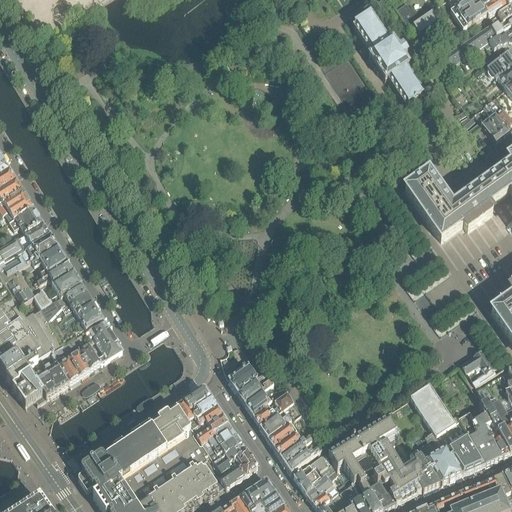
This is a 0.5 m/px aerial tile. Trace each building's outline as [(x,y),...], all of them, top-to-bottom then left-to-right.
[(448,0),(450,1),(447,3),(453,14),(454,13),(471,1),(469,0),(448,0)] [(492,0),(473,0),(471,1),(454,13),(466,33),(467,32),(486,19),(482,11),(488,7),(486,4),(492,0)] [(508,11),(511,8),(511,0),(499,0),(501,1),(495,5),(492,0),(486,4),(488,7),(482,11),(486,19),(488,21),(506,9),(507,10),(508,11)] [(419,24),(406,7),(397,13),(408,31),(419,24)] [(502,26),(511,19),(511,8),(508,11),(497,18),(502,26)] [(415,41),(419,38),(439,24),(433,14),(419,24),(408,31),(415,41)] [(410,70),(404,61),(408,59),(402,50),(399,52),(393,43),(389,45),(371,18),(353,31),(370,58),(367,60),(384,86),(388,84),(406,112),(425,99),(407,72),(410,70)] [(497,40),(505,35),(511,29),(511,19),(502,26),(491,32),(497,40)] [(497,40),(491,32),(490,30),(484,34),(491,44),(497,40)] [(491,44),(484,34),(479,38),(486,48),(488,46),(491,44)] [(509,57),(511,55),(511,41),(510,43),(505,35),(497,40),(491,44),(488,46),(494,54),(499,50),(503,51),(504,50),(508,55),(509,57)] [(431,55),(419,38),(415,41),(426,58),(431,55)] [(486,48),(479,38),(473,42),(480,52),(486,48)] [(480,52),(473,42),(467,46),(474,56),(480,52)] [(474,56),(467,46),(461,50),(468,60),(474,56)] [(468,60),(461,50),(455,54),(462,64),(468,60)] [(462,64),(455,54),(449,58),(456,68),(462,64)] [(494,83),(511,67),(511,66),(511,65),(511,63),(511,62),(511,55),(509,57),(508,55),(486,73),(488,75),(487,78),(491,82),(493,82),(494,83)] [(456,68),(449,58),(442,62),(449,73),(456,68)] [(449,73),(442,62),(435,67),(442,78),(449,73)] [(511,67),(494,83),(495,85),(497,83),(503,90),(511,84),(511,67)] [(511,84),(503,90),(504,92),(503,93),(511,103),(511,84)] [(509,136),(511,132),(511,125),(510,123),(501,113),(493,103),(487,108),(493,117),(494,117),(495,118),(509,136)] [(494,117),(493,117),(487,108),(483,112),(490,120),(494,117)] [(502,142),(487,124),(484,126),(477,116),(473,120),(481,130),(495,148),(502,142)] [(509,136),(495,118),(487,124),(502,142),(509,137),(509,136)] [(9,174),(5,167),(5,166),(2,161),(1,161),(0,158),(0,180),(10,175),(9,174)] [(511,160),(508,163),(511,169),(452,212),(427,178),(405,194),(440,244),(460,229),(462,232),(464,235),(466,238),(477,230),(483,226),(495,218),(489,209),(510,194),(511,197),(511,223),(510,225),(511,226),(510,226),(511,228),(511,288),(506,293),(507,294),(508,296),(511,301),(509,303),(491,316),(511,345),(511,160)] [(22,195),(10,175),(0,180),(0,203),(2,207),(22,195)] [(33,212),(31,208),(22,195),(2,207),(0,208),(0,215),(3,220),(9,216),(13,224),(33,212)] [(33,212),(13,224),(11,226),(16,234),(20,232),(24,237),(25,239),(43,228),(33,212)] [(19,259),(50,240),(43,228),(25,239),(24,237),(22,238),(22,237),(13,242),(14,244),(12,245),(12,246),(0,252),(0,270),(4,268),(5,268),(5,267),(19,259)] [(19,274),(57,251),(50,240),(19,259),(21,262),(5,271),(4,268),(0,270),(0,275),(7,287),(20,279),(18,275),(19,274)] [(67,268),(57,251),(19,274),(23,279),(35,273),(40,279),(43,283),(67,268)] [(54,289),(73,277),(67,268),(43,283),(38,286),(29,293),(28,294),(25,296),(16,302),(21,310),(30,305),(34,303),(35,302),(34,302),(32,298),(36,296),(46,289),(46,288),(49,286),(51,285),(54,289)] [(37,338),(32,330),(28,323),(27,324),(19,311),(16,306),(5,289),(7,287),(0,275),(0,375),(25,412),(34,406),(37,410),(38,410),(46,404),(32,383),(33,382),(34,383),(55,369),(50,361),(46,353),(41,345),(37,338)] [(64,301),(81,291),(73,277),(54,289),(52,291),(57,299),(48,304),(43,296),(34,302),(35,302),(34,303),(41,315),(64,301)] [(21,280),(20,279),(7,287),(16,302),(25,296),(28,294),(29,293),(21,280)] [(52,333),(92,308),(81,291),(64,301),(41,315),(45,322),(50,330),(52,333)] [(84,337),(103,326),(92,308),(52,333),(54,337),(59,345),(64,352),(66,351),(66,349),(71,346),(81,340),(84,338),(84,337)] [(45,322),(41,315),(28,323),(32,330),(45,322)] [(50,330),(45,322),(32,330),(37,338),(50,330)] [(87,348),(108,335),(103,326),(84,337),(84,338),(81,340),(87,348)] [(54,337),(52,333),(50,330),(37,338),(41,345),(54,337)] [(120,353),(116,347),(117,347),(109,335),(108,335),(87,348),(100,370),(122,356),(120,353)] [(59,345),(54,337),(41,345),(46,353),(59,345)] [(100,370),(87,348),(81,340),(71,346),(90,377),(100,370)] [(64,352),(59,345),(46,353),(50,361),(62,354),(64,352)] [(90,377),(71,346),(66,349),(66,351),(64,352),(62,354),(80,383),(90,377)] [(80,383),(62,354),(50,361),(55,369),(68,391),(80,383)] [(476,375),(480,373),(483,377),(472,386),(476,392),(496,378),(493,374),(494,373),(482,356),(462,370),(468,379),(475,373),(476,375)] [(233,381),(252,367),(247,361),(229,375),(233,381)] [(270,392),(273,390),(271,386),(265,377),(263,378),(260,374),(261,374),(261,372),(259,369),(256,372),(253,368),(229,387),(229,386),(229,387),(245,411),(271,394),(270,392)] [(68,391),(55,369),(34,383),(33,382),(32,383),(46,404),(68,391)] [(511,371),(507,374),(508,375),(503,378),(505,382),(510,379),(511,381),(511,382),(507,386),(510,391),(511,394),(511,393),(511,371)] [(95,390),(85,396),(87,398),(88,400),(97,394),(96,391),(95,390)] [(487,470),(456,423),(455,421),(451,424),(447,416),(429,390),(410,403),(432,436),(435,435),(445,450),(464,480),(485,471),(487,470)] [(487,406),(497,423),(511,445),(511,393),(511,394),(510,391),(505,394),(508,399),(507,402),(510,408),(511,409),(510,413),(506,416),(499,404),(498,404),(496,405),(494,402),(487,406)] [(202,394),(184,407),(189,415),(193,412),(194,414),(195,413),(211,403),(206,395),(202,394)] [(267,410),(271,406),(279,400),(276,396),(274,398),(271,394),(245,411),(252,421),(253,423),(253,424),(269,413),(267,410)] [(314,440),(285,396),(280,400),(282,402),(274,408),(278,412),(282,419),(260,434),(267,445),(280,464),(314,440)] [(151,400),(140,408),(142,412),(145,415),(158,407),(155,403),(153,399),(151,400)] [(196,425),(216,411),(211,403),(195,413),(197,417),(192,420),(196,425)] [(497,423),(487,406),(485,403),(478,408),(485,419),(490,426),(489,427),(490,427),(497,423)] [(178,410),(176,412),(191,434),(198,429),(196,425),(192,420),(189,415),(184,407),(178,410)] [(207,430),(222,420),(216,411),(196,425),(198,429),(201,433),(207,429),(207,430)] [(224,491),(217,480),(206,464),(209,461),(208,459),(202,450),(201,451),(200,451),(193,441),(194,440),(194,439),(191,434),(176,412),(168,418),(167,417),(164,420),(157,424),(157,425),(150,430),(149,429),(130,442),(131,443),(123,448),(122,447),(112,454),(113,455),(93,467),(94,468),(93,469),(92,468),(91,469),(90,470),(89,471),(89,472),(88,471),(83,474),(82,475),(81,477),(81,479),(82,480),(80,482),(79,483),(78,484),(78,486),(87,499),(92,495),(95,501),(93,502),(98,511),(195,511),(194,511),(204,504),(206,507),(214,502),(212,499),(224,491)] [(260,434),(282,419),(278,412),(272,416),(269,413),(253,424),(260,434)] [(504,462),(491,441),(492,440),(489,437),(498,432),(502,439),(500,440),(511,458),(511,457),(511,445),(497,423),(490,427),(489,427),(490,426),(485,419),(476,424),(472,418),(471,419),(469,416),(456,423),(487,470),(504,462)] [(214,437),(228,428),(222,420),(207,430),(207,429),(201,433),(198,429),(191,434),(194,439),(200,449),(216,439),(214,437)] [(414,497),(415,500),(421,497),(422,498),(440,491),(429,474),(417,455),(409,459),(411,463),(407,467),(402,459),(395,464),(389,453),(394,450),(394,445),(396,445),(397,443),(398,442),(396,439),(387,423),(327,460),(337,475),(343,471),(351,484),(353,488),(344,494),(338,499),(345,503),(349,509),(351,511),(392,511),(395,511),(401,507),(400,506),(414,497)] [(218,442),(231,434),(228,428),(214,437),(216,439),(218,442)] [(511,458),(500,440),(502,439),(498,432),(489,437),(492,440),(491,441),(504,462),(510,459),(511,458)] [(215,455),(236,441),(231,434),(218,442),(216,439),(200,449),(201,449),(202,449),(206,455),(212,451),(215,454),(215,455)] [(456,484),(447,470),(444,472),(436,459),(441,456),(440,453),(445,450),(435,435),(432,436),(424,442),(427,447),(420,451),(421,452),(417,455),(429,474),(440,491),(448,487),(454,485),(456,484)] [(291,479),(320,458),(322,456),(320,453),(316,448),(318,447),(314,440),(280,464),(291,479)] [(213,467),(218,464),(241,448),(236,441),(215,455),(215,454),(208,459),(209,461),(213,467)] [(228,468),(246,456),(241,448),(218,464),(222,468),(217,472),(221,478),(221,479),(229,473),(230,470),(228,468)] [(464,480),(445,450),(440,453),(441,456),(436,459),(444,472),(447,470),(456,484),(464,480)] [(238,473),(252,464),(246,456),(228,468),(230,470),(229,473),(231,475),(237,471),(238,473)] [(335,475),(331,468),(327,471),(321,462),(293,483),(305,500),(310,497),(308,494),(335,475)] [(257,474),(257,473),(257,472),(252,464),(238,473),(244,483),(256,475),(257,474)] [(226,494),(244,483),(238,473),(237,471),(231,475),(229,473),(221,479),(221,478),(217,480),(224,491),(226,494)] [(338,499),(328,486),(330,484),(337,479),(335,475),(308,494),(310,497),(305,500),(306,501),(310,507),(326,496),(329,500),(327,501),(330,505),(333,503),(338,499)] [(511,485),(511,484),(508,477),(502,480),(504,484),(511,500),(511,485)] [(511,500),(504,484),(502,480),(491,484),(495,492),(501,505),(511,500)] [(495,492),(491,484),(484,487),(488,495),(495,492)] [(274,498),(267,487),(264,487),(257,492),(265,504),(274,498)] [(490,500),(488,495),(484,487),(475,491),(480,502),(478,503),(478,505),(490,500)] [(480,502),(475,491),(458,498),(464,511),(478,505),(478,503),(480,502)] [(265,504),(257,492),(246,498),(254,511),(258,509),(256,506),(259,504),(261,507),(265,504)] [(511,511),(511,500),(501,505),(495,492),(488,495),(490,500),(478,505),(464,511),(460,511),(511,511)] [(314,511),(322,511),(324,510),(330,505),(327,501),(329,500),(326,496),(310,507),(314,511)] [(253,511),(254,511),(246,498),(240,502),(246,511),(253,511)] [(281,511),(283,511),(274,498),(265,504),(261,507),(258,509),(254,511),(253,511),(281,511)] [(460,511),(464,511),(458,498),(446,503),(449,511),(460,511)] [(351,511),(349,509),(345,503),(338,499),(333,503),(330,505),(324,510),(325,511),(351,511)] [(246,511),(240,502),(230,509),(231,511),(246,511)] [(46,511),(40,503),(25,511),(46,511)] [(449,511),(446,503),(434,509),(435,511),(449,511)]
